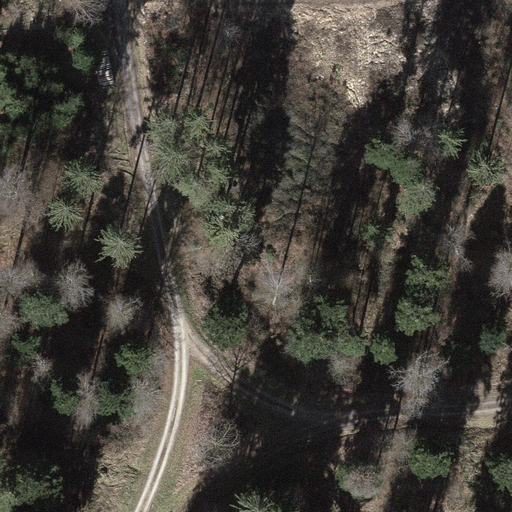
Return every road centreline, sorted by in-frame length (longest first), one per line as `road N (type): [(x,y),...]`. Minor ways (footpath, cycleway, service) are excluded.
road 1 (track): [(123,0),(182,328),(173,428),(138,511)]
road 2 (track): [(511,394),(336,419),(274,443),(184,511)]
road 3 (track): [(336,419),(265,393),(220,366),(182,328)]
road 4 (track): [(123,12),(296,0)]
